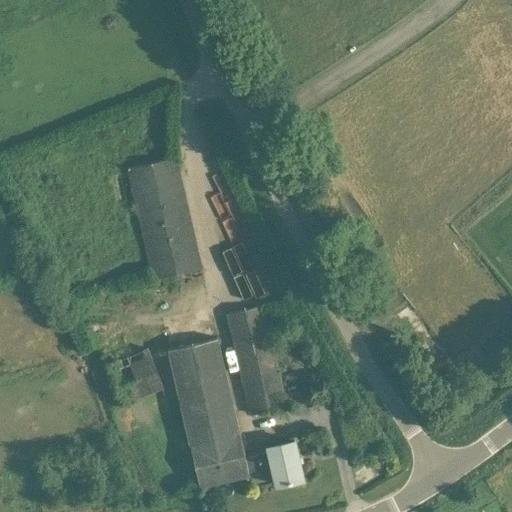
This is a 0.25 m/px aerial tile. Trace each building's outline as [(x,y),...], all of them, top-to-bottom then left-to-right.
[(176,155),(126,167),(151,278),(202,267),(176,155)] [(286,405),(263,305),(228,313),(251,413),(286,405)] [(277,484),(303,478),(294,439),(268,445),(269,450),(245,456),(218,337),(169,348),(200,485),(249,474),(249,470),(273,464),(277,484)] [(152,346),(129,352),(140,393),(163,387),(152,346)] [(300,383),(297,370),(282,374),(285,387),(300,383)]
